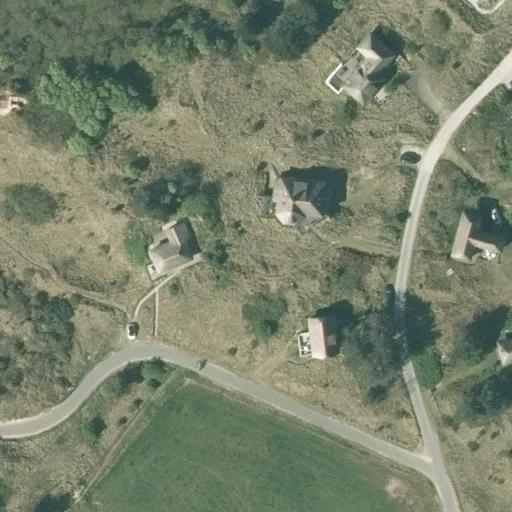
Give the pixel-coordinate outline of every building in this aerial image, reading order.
[(391,54),(370,35),(360,46),(370,56),(365,61),(365,60),(343,84),(362,100),(368,93),(372,93),(376,87),(376,84),(383,77),(376,70),(380,65),(381,65),(391,54)] [(329,185),(329,184),(276,178),(275,180),(277,180),(275,197),(273,197),(273,199),(279,200),(277,212),(284,220),(294,221),(302,215),(302,211),(326,213),(326,211),(324,211),(327,185),(329,185)] [(480,216),(463,211),(452,254),(468,259),(472,243),(500,250),(503,237),(476,230),(480,216)] [(172,242),(150,251),(158,271),(189,258),(190,257),(183,239),(187,237),(182,225),(167,231),(169,235),(172,242)] [(337,350),(332,316),(309,319),(313,353),(337,350)] [(511,339),(504,342),(497,344),(502,362),(509,359),(511,358),(511,339)]
